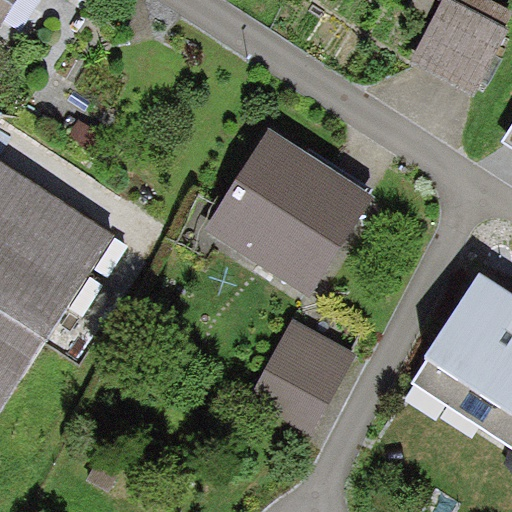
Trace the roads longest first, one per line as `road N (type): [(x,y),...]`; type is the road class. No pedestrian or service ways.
road 1 (residential): [(511,205),(190,0)]
road 2 (unknown): [(0,159),(152,243)]
